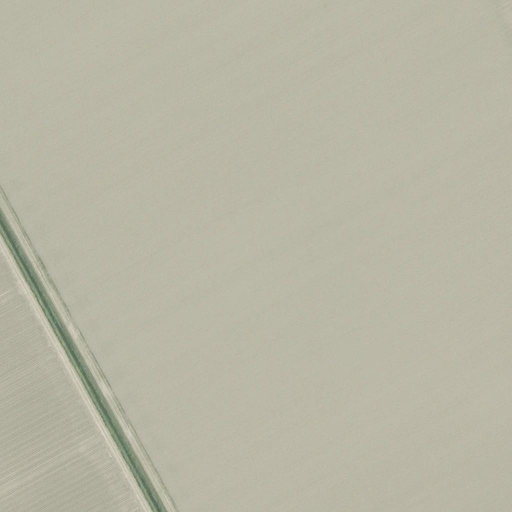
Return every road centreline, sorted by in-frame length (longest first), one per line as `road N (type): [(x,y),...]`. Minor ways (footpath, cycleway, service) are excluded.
road 1 (track): [(173,511),(0,195)]
road 2 (track): [(0,250),(142,511)]
